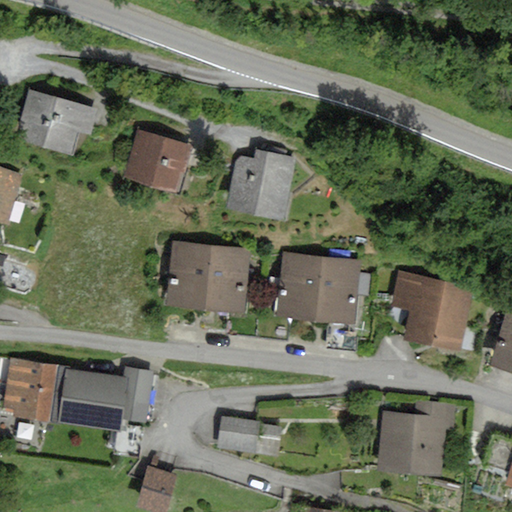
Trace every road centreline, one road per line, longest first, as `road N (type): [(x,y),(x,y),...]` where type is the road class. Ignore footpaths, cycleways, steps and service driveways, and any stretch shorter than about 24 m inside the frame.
road 1 (unclassified): [(511,157),(71,0)]
road 2 (residential): [(357,372),(342,386),(202,394),(183,401),(174,416),(185,449),(338,496)]
road 3 (residential): [(357,372),(0,331)]
road 4 (residential): [(511,405),(418,376),(357,372)]
